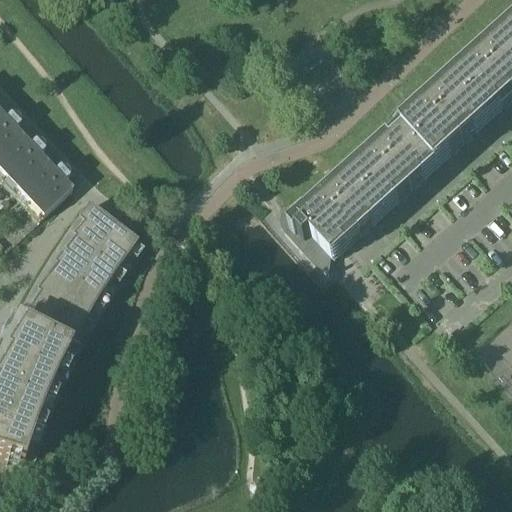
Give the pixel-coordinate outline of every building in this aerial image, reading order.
[(511,32),(508,37),(310,215),(309,214),(308,213),(305,211),(303,211),(300,210),(299,210),(296,210),(293,211),(291,212),(289,214),(287,216),(286,217),(285,219),(284,220),(284,222),(284,223),(283,224),(283,227),(284,229),(284,231),(285,232),(286,233),(287,236),(317,268),(329,257),(337,266),(358,247),(511,106),(511,32)] [(0,164),(22,144),(15,136),(5,126),(0,120),(0,164)] [(5,126),(15,136),(20,131),(20,125),(16,121),(10,121),(5,126)] [(0,164),(0,179),(17,198),(47,171),(39,162),(29,152),(22,144),(0,164)] [(29,152),(39,162),(44,158),(44,152),(40,148),(35,147),(29,152)] [(47,171),(17,198),(42,225),(72,197),(64,188),(54,178),(47,171)] [(64,188),(69,184),(69,178),(65,174),(59,173),(54,178),(64,188)] [(0,461),(22,469),(43,410),(69,354),(100,301),(136,251),(87,213),(46,271),(11,332),(0,357),(0,461)]
